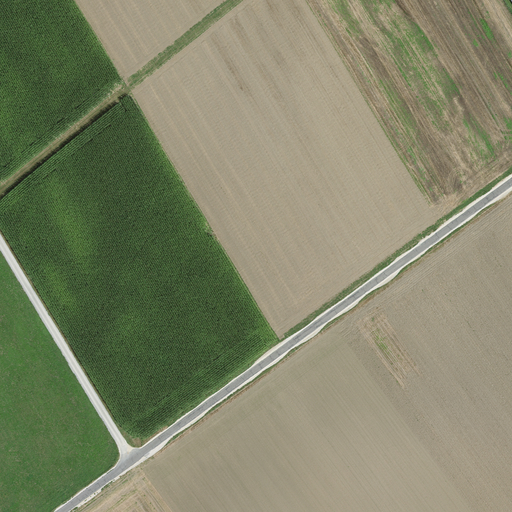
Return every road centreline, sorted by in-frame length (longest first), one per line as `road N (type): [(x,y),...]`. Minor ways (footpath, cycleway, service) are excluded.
road 1 (unclassified): [(65,511),(511,182)]
road 2 (track): [(0,198),(238,0)]
road 3 (track): [(138,458),(0,232)]
